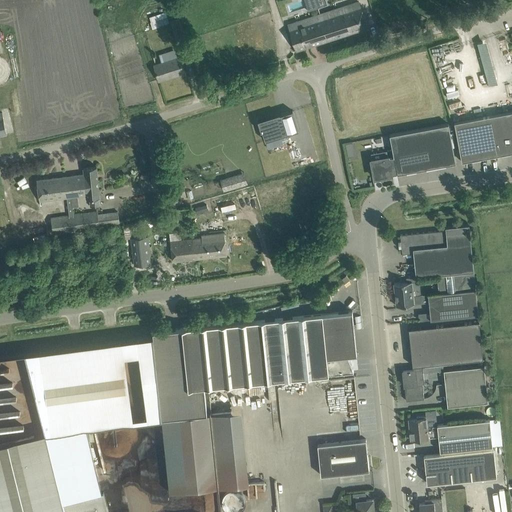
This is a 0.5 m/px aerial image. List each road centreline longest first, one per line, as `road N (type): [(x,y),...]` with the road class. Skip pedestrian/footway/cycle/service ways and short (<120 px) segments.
road 1 (unclassified): [(0,320),(302,272),(338,250),(350,208)]
road 2 (unclassified): [(0,160),(314,71)]
road 3 (unclassified): [(397,511),(369,252),(372,208)]
road 4 (unclassified): [(314,71),(511,4)]
road 5 (unclassified): [(372,208),(399,193),(511,174)]
road 6 (unclassified): [(350,208),(314,71)]
